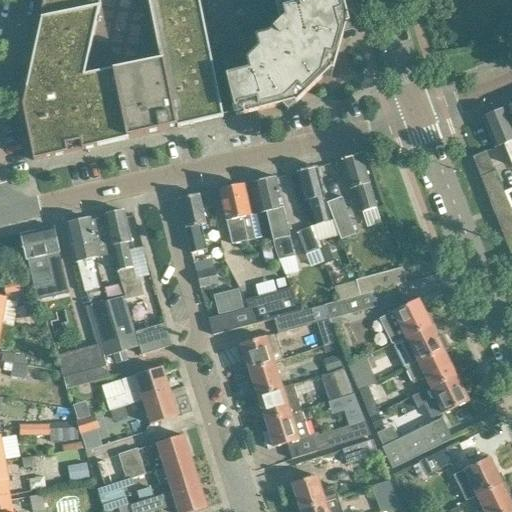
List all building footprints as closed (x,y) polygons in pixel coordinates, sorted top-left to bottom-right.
[(198,0),(43,0),(39,21),(41,21),(22,106),(33,161),(128,140),(128,138),(177,127),(177,128),(223,118),(198,0)] [(249,70),(249,71),(226,76),(234,109),(236,117),(243,115),(244,116),(282,106),(287,112),(295,105),(322,79),(330,81),(333,71),(343,36),(351,34),(349,24),(342,0),(280,0),(285,18),(268,34),(255,37),(258,49),(247,60),(249,70)] [(511,128),(504,110),(482,119),(495,149),(504,145),(511,165),(511,128)] [(486,152),(473,158),(511,257),(511,258),(511,211),(503,192),(494,171),(486,152)] [(341,161),(347,180),(350,190),(355,189),(362,213),(376,208),(361,155),(341,161)] [(297,173),(302,192),(304,202),(309,200),(316,225),(330,222),(317,168),(297,173)] [(276,178),(260,181),(253,183),(257,202),(260,215),(267,213),(274,242),(278,260),(283,271),(296,267),(276,178)] [(243,218),(250,217),(243,185),(220,191),(232,245),(248,242),(243,218)] [(511,188),(503,192),(511,211),(511,210),(511,188)] [(205,225),(203,215),(199,195),(179,200),(191,254),(207,251),(202,226),(205,225)] [(327,202),(341,240),(355,234),(341,197),(327,202)] [(126,296),(123,297),(124,301),(144,296),(140,277),(135,278),(127,243),(131,243),(124,212),(104,217),(110,247),(112,247),(119,278),(126,296)] [(102,344),(99,345),(103,356),(105,356),(106,358),(138,347),(124,301),(123,297),(105,301),(95,259),(99,259),(90,220),(65,225),(74,264),(79,263),(86,294),(87,295),(102,344)] [(297,232),(306,254),(319,249),(310,227),(297,232)] [(53,228),(20,235),(23,247),(22,248),(22,249),(23,249),(26,261),(28,260),(34,288),(52,283),(46,256),(59,253),(53,228)] [(194,264),(196,274),(200,288),(218,285),(215,268),(214,268),(212,260),(194,264)] [(359,297),(374,292),(407,283),(403,268),(355,282),(359,297)] [(4,285),(6,294),(20,291),(18,282),(4,285)] [(256,325),(274,320),(300,313),(290,289),(245,301),(249,309),(256,325)] [(238,291),(215,297),(220,315),(243,308),(238,291)] [(374,292),(359,297),(325,306),(331,320),(379,308),(374,292)] [(14,328),(18,304),(5,301),(6,299),(0,297),(0,325),(1,325),(14,328)] [(406,338),(407,339),(431,327),(418,300),(415,302),(413,300),(409,302),(408,305),(386,316),(393,329),(385,333),(391,345),(406,338)] [(300,313),(274,320),(278,334),(331,320),(325,306),(300,313)] [(249,309),(209,320),(213,337),(256,325),(249,309)] [(171,347),(165,324),(135,332),(141,355),(171,347)] [(431,327),(407,339),(394,345),(406,370),(443,352),(448,349),(442,335),(437,338),(431,327)] [(241,345),(249,372),(275,363),(275,362),(283,359),(276,336),(274,335),(267,337),(241,345)] [(58,356),(63,377),(106,365),(103,356),(99,345),(58,356)] [(1,362),(13,364),(13,363),(15,364),(17,355),(2,352),(1,362)] [(425,378),(431,389),(456,378),(443,352),(406,370),(405,370),(412,384),(425,378)] [(347,365),(359,391),(377,383),(366,357),(347,365)] [(13,363),(13,364),(10,378),(25,381),(26,376),(42,379),(43,370),(27,367),(28,366),(25,365),(15,364),(13,363)] [(249,372),(257,397),(283,389),(275,363),(249,372)] [(106,365),(63,377),(66,389),(109,378),(106,365)] [(125,407),(143,401),(143,400),(170,392),(162,368),(122,381),(127,395),(106,402),(110,412),(111,412),(125,407)] [(331,373),(340,399),(354,394),(344,369),(331,373)] [(456,378),(431,389),(413,398),(417,407),(425,404),(432,419),(443,413),(443,414),(468,402),(456,378)] [(257,397),(265,423),(301,411),(293,386),(283,389),(257,397)] [(379,413),(368,388),(359,392),(370,417),(379,413)] [(143,400),(143,401),(151,425),(177,417),(170,392),(143,400)] [(128,417),(125,407),(111,412),(114,421),(128,417)] [(301,411),(265,423),(269,432),(263,434),(268,450),(300,440),(296,429),(306,425),(301,411)] [(382,448),(392,468),(452,439),(441,418),(382,448)] [(371,436),(365,420),(311,437),(315,453),(371,436)] [(76,424),(50,426),(50,436),(50,442),(77,440),(76,424)] [(35,425),(20,425),(20,430),(20,436),(35,436),(35,425)] [(50,425),(35,425),(35,436),(50,436),(50,426),(50,425)] [(157,444),(164,468),(191,460),(183,436),(157,444)] [(377,454),(373,441),(342,450),(347,464),(377,454)] [(97,462),(105,487),(146,474),(137,449),(97,462)] [(447,449),(418,462),(419,463),(413,467),(419,480),(426,477),(425,475),(453,462),(447,449)] [(34,458),(22,460),(24,469),(36,467),(34,458)] [(464,471),(477,498),(502,485),(489,459),(464,471)] [(4,460),(0,460),(0,498),(11,496),(4,460)] [(169,482),(172,491),(199,484),(191,460),(164,468),(165,468),(155,471),(159,485),(169,482)] [(292,484),(300,511),(338,499),(334,486),(321,490),(317,477),(292,484)] [(381,511),(386,511),(400,507),(390,480),(371,486),(380,511),(381,511)] [(154,497),(140,501),(140,502),(130,505),(131,511),(153,511),(176,505),(178,511),(195,511),(207,509),(199,484),(172,491),(154,497)] [(477,498),(483,511),(508,511),(511,510),(511,505),(502,485),(477,498)] [(136,491),(140,501),(154,497),(150,487),(136,491)] [(99,496),(104,511),(109,511),(126,506),(121,489),(99,496)] [(32,511),(41,511),(45,511),(42,495),(30,498),(32,511)] [(300,511),(341,511),(338,499),(300,511)] [(0,511),(13,511),(12,501),(0,503),(0,511)]
